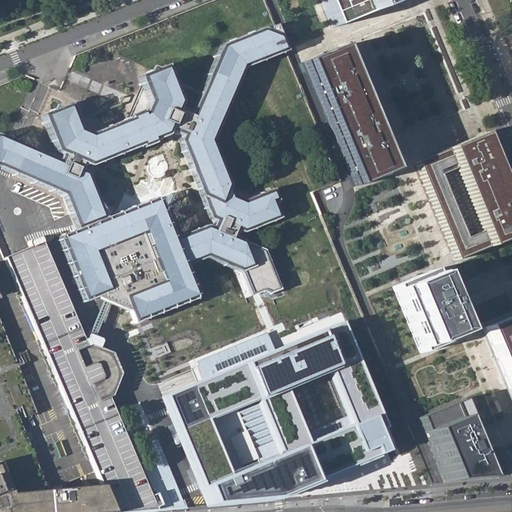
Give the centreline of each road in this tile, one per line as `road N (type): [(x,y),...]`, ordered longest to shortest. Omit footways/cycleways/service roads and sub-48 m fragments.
road 1 (primary): [(511,499),(294,511)]
road 2 (residential): [(0,64),(159,0)]
road 3 (unknown): [(338,498),(321,456),(370,431),(376,417),(359,371)]
road 4 (residential): [(462,0),(511,117)]
